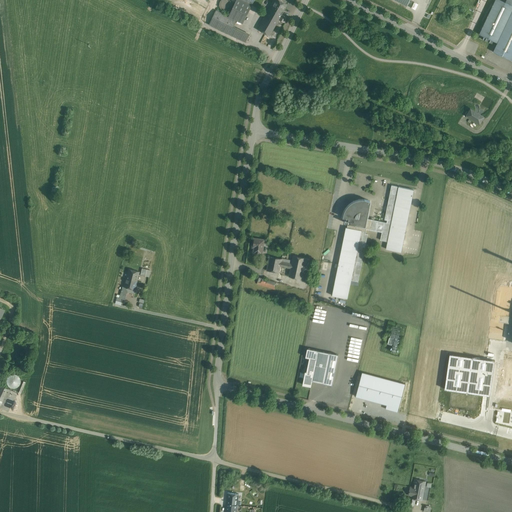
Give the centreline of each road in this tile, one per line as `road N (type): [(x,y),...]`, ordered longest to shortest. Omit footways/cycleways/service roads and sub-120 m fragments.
road 1 (unclassified): [(216,384),(511,459)]
road 2 (residential): [(511,191),(425,159),(254,130)]
road 3 (residential): [(254,130),(216,384)]
road 4 (unclassified): [(0,413),(213,461)]
road 5 (unclassified): [(213,461),(413,511)]
road 6 (residential): [(511,82),(347,0)]
road 7 (residential): [(305,0),(259,94),(254,130)]
